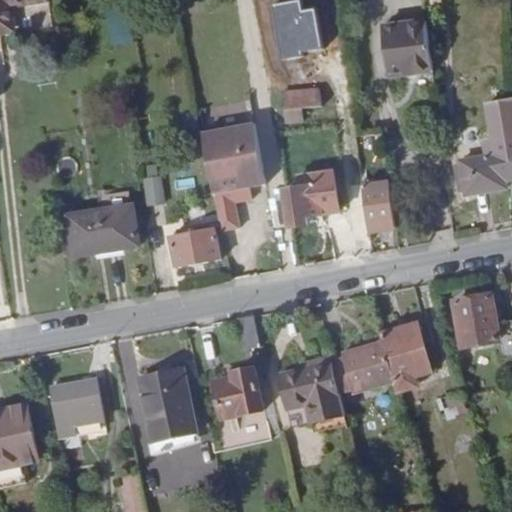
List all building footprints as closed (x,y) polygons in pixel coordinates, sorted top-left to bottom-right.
[(49,0),(43,0),(0,6),(0,35),(7,35),(3,9),(14,7),(50,2),(49,0)] [(17,33),(14,7),(3,9),(7,35),(17,33)] [(431,68),(425,19),(375,26),(382,75),(431,68)] [(285,108),(322,104),(320,87),(283,92),(285,108)] [(204,132),(222,231),(241,227),(236,202),(253,199),(251,187),(266,184),(255,123),(204,132)] [(511,190),(511,156),(455,165),(460,196),(465,195),(465,197),(511,190)] [(322,208),(336,207),(339,206),(333,163),(330,164),(315,166),(316,175),(318,187),(319,187),(322,208)] [(396,225),(391,183),(364,186),(369,228),(396,225)] [(319,187),(318,187),(287,191),(292,227),(308,225),(306,210),(322,208),(319,187)] [(164,199),(142,203),(146,226),(168,223),(164,199)] [(125,246),(119,207),(71,214),(77,254),(125,246)] [(213,224),(179,230),(179,235),(171,237),(176,268),(219,260),(213,224)] [(501,353),(511,352),(511,313),(497,316),(493,291),(457,297),(467,343),(499,337),(501,353)] [(247,346),(262,344),(256,315),(240,318),(247,346)] [(387,342),(398,382),(434,372),(421,324),(387,333),(388,341),(387,342)] [(363,348),(373,390),(398,382),(387,342),(363,348)] [(356,394),(373,390),(363,348),(345,353),(347,359),(355,390),(356,394)] [(335,363),(336,365),(342,393),(355,390),(347,359),(335,363)] [(296,430),(348,419),(342,393),(336,365),(284,376),(296,430)] [(256,367),(230,373),(230,378),(217,381),(224,417),(264,409),(256,367)] [(185,368),(163,373),(164,380),(186,375),(185,368)] [(199,432),(186,375),(164,380),(163,373),(141,378),(156,442),(199,432)] [(55,390),(65,438),(102,431),(101,419),(105,418),(97,382),(55,390)] [(0,414),(0,492),(26,487),(23,466),(41,462),(30,409),(0,414)] [(148,511),(140,473),(121,477),(128,511),(148,511)]
